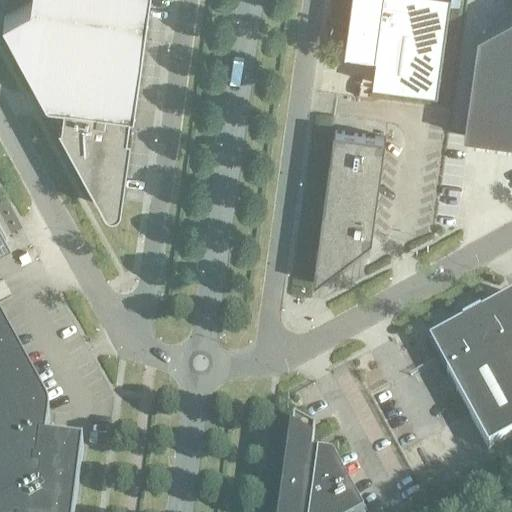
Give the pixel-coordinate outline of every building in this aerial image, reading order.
[(60,120),(106,203),(106,204),(107,205),(109,206),(110,206),(112,207),(115,207),(116,207),(117,206),(118,206),(119,205),(120,204),(121,203),(121,202),(122,200),(131,130),(128,129),(129,119),(131,109),(132,109),(132,108),(133,108),(134,107),(135,106),(135,105),(149,0),(31,0),(31,2),(4,17),(46,95),(47,96),(48,96),(49,97),(50,98),(56,99),(64,100),(63,110),(61,120),(60,120)] [(351,0),(344,51),(345,51),(375,55),(375,59),(376,59),(373,78),(372,78),(372,83),(437,92),(449,0),(351,0)] [(511,14),(477,34),(463,134),(511,140),(511,14)] [(371,233),(370,239),(371,238),(385,136),(384,136),(384,137),(334,130),(335,129),(333,129),(312,282),(314,281),(315,276),(338,258),(337,263),(338,263),(339,258),(346,252),(345,257),(346,257),(347,251),(371,233)] [(26,251),(19,255),(23,263),(30,259),(26,251)] [(429,342),(488,449),(511,436),(511,296),(481,313),(480,313),(476,315),(476,316),(467,321),(466,320),(462,323),(429,342)] [(0,321),(0,511),(74,511),(82,457),(83,446),(82,446),(52,442),(47,442),(50,419),(50,416),(49,415),(49,412),(48,410),(47,407),(0,321)] [(293,420),(280,511),(360,511),(332,460),(318,458),(320,450),(312,449),(314,431),(293,420)]
